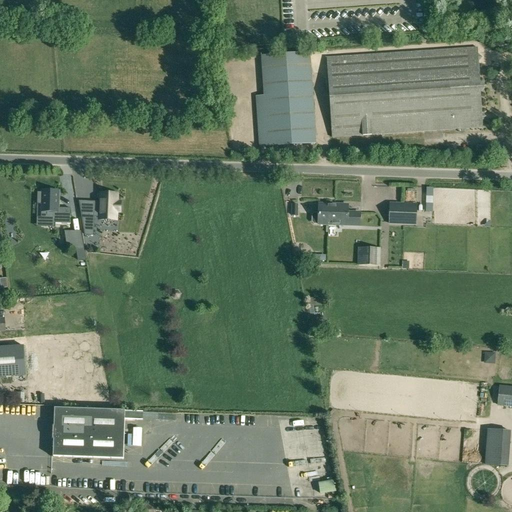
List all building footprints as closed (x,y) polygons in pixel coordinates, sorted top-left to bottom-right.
[(486,88),(479,83),(478,62),(482,58),(478,55),(477,48),(326,58),(332,138),(482,128),(482,121),(486,117),(482,114),(480,93),(486,88)] [(259,148),(316,144),(310,53),(260,56),(263,96),(255,96),(259,148)] [(38,193),(38,204),(41,204),(41,218),(46,218),(55,218),(55,224),(70,224),(70,209),(58,208),(59,193),(53,193),(53,191),(42,191),(42,193),(38,193)] [(101,194),(100,202),(100,205),(94,205),(93,217),(94,217),(100,217),(100,219),(116,220),(116,212),(119,212),(120,203),(116,203),(117,195),(101,194)] [(312,219),(312,222),(314,223),(318,224),(318,225),(359,226),(360,213),(347,213),(348,205),(339,205),(339,207),(335,207),(335,205),(319,204),(318,214),(314,214),(312,216),(312,219)] [(389,226),(417,227),(418,206),(390,204),(389,226)] [(93,235),(93,224),(90,220),(90,212),(81,212),(85,235),(93,235)] [(358,265),(380,266),(380,249),(359,249),(358,265)] [(324,330),(322,316),(311,317),(313,332),(324,330)] [(0,344),(25,343),(24,330),(24,329),(4,331),(3,319),(0,319),(0,344)] [(23,346),(0,347),(0,377),(26,376),(23,346)] [(511,386),(499,386),(497,406),(511,407),(511,386)] [(17,392),(16,403),(24,403),(24,393),(17,392)] [(125,411),(54,409),(53,426),(52,426),(52,440),(53,440),(52,457),(123,460),(124,420),(142,421),(142,412),(125,412),(125,411)] [(510,431),(488,430),(486,465),(508,466),(510,431)] [(319,483),(321,494),(337,491),(335,480),(319,483)]
